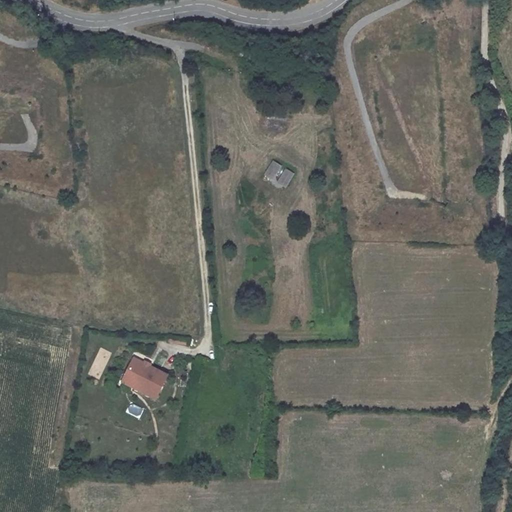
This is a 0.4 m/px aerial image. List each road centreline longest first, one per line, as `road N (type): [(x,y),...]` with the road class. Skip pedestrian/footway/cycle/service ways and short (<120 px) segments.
road 1 (track): [(504,511),(509,190)]
road 2 (residential): [(36,0),(105,21),(207,2),(260,19),(297,16),(336,0)]
road 3 (track): [(495,0),(492,50),(511,132)]
